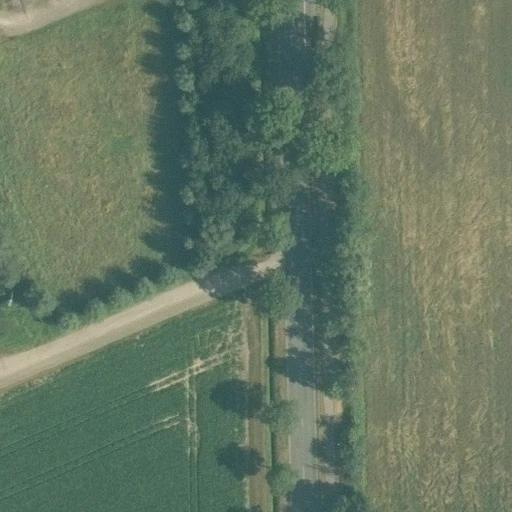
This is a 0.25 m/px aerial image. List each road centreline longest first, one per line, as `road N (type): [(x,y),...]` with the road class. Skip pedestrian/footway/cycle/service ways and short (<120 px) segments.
road 1 (unclassified): [(296,257),(0,380)]
road 2 (secondary): [(292,0),(296,257)]
road 3 (secondary): [(296,257),(306,511)]
